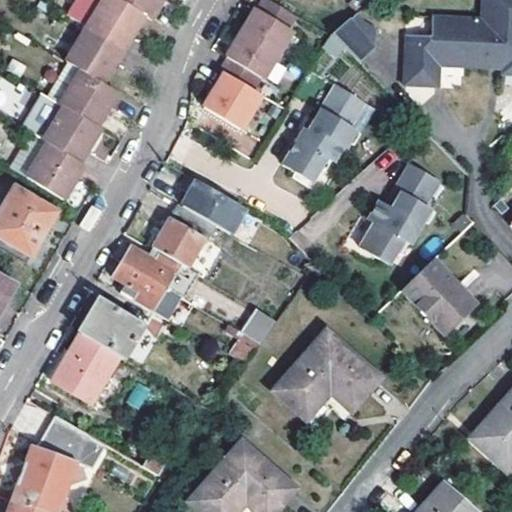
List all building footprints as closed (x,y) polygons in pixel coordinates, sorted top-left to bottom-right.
[(101,0),(86,26),(123,48),(129,39),(144,14),(121,0),(101,0)] [(121,0),(144,14),(153,19),(160,7),(156,3),(158,0),(121,0)] [(253,8),(239,33),(278,55),(292,32),(287,29),(295,16),(269,0),(263,0),(257,11),(253,8)] [(406,35),(404,84),(438,86),(439,66),(487,68),(487,57),(502,57),(502,69),(502,76),(511,76),(511,0),(482,0),(482,17),(433,15),(432,35),(406,35)] [(407,13),(406,35),(432,35),(433,15),(407,13)] [(376,45),(351,16),(332,32),(360,60),(376,45)] [(65,60),(80,69),(103,83),(110,70),(123,48),(86,26),(65,60)] [(264,79),(278,55),(239,33),(224,58),(228,60),(221,73),(226,75),(253,92),(261,77),(264,79)] [(487,68),(502,69),(502,57),(487,57),(487,68)] [(103,83),(80,69),(58,103),(63,105),(98,126),(110,106),(114,109),(122,95),(103,83)] [(241,130),(260,96),(253,92),(226,75),(205,109),(241,130)] [(0,109),(20,115),(28,88),(0,80),(0,109)] [(305,130),(284,165),(311,182),(326,156),(333,161),(343,145),(346,147),(355,132),(348,127),(363,103),(337,88),(317,121),(310,133),(305,130)] [(37,92),(24,127),(40,133),(54,98),(37,92)] [(42,140),(48,143),(82,164),(103,129),(98,126),(63,105),(42,140)] [(305,130),(310,133),(317,121),(311,119),(305,130)] [(11,169),(26,178),(48,143),(42,140),(32,134),(11,169)] [(26,178),(66,203),(87,167),(82,164),(48,143),(26,178)] [(372,227),(361,244),(388,261),(399,243),(405,247),(425,215),(421,212),(438,185),(410,169),(393,194),(399,198),(390,212),(384,209),(377,204),(365,224),(372,227)] [(216,225),(231,200),(197,181),(181,206),(216,225)] [(0,211),(0,238),(29,255),(55,212),(14,188),(0,211)] [(393,194),(384,209),(390,212),(399,198),(393,194)] [(208,239),(216,225),(181,206),(177,204),(151,248),(157,252),(179,265),(185,268),(204,237),(208,239)] [(29,255),(0,238),(0,248),(24,263),(29,255)] [(131,248),(122,263),(180,298),(190,282),(174,273),(179,265),(157,252),(153,261),(145,257),(131,248)] [(153,261),(157,252),(151,248),(145,257),(153,261)] [(477,302),(435,257),(401,287),(444,334),(477,302)] [(180,298),(122,263),(113,278),(126,285),(121,293),(153,312),(157,304),(172,312),(180,298)] [(0,305),(15,283),(0,274),(0,305)] [(100,300),(80,333),(117,356),(122,358),(142,325),(100,300)] [(197,308),(187,302),(183,309),(192,315),(197,308)] [(256,311),(241,335),(259,346),(275,323),(256,311)] [(141,360),(160,326),(151,320),(131,355),(141,360)] [(238,342),(228,356),(244,365),(259,346),(241,335),(228,327),(224,334),(238,342)] [(69,350),(51,380),(89,402),(117,356),(80,333),(69,350)] [(327,394),(336,401),(348,412),(376,381),(323,334),(271,392),(302,421),(327,394)] [(51,380),(69,350),(63,347),(45,376),(51,380)] [(146,355),(137,367),(176,391),(177,388),(181,381),(164,369),(166,365),(146,355)] [(228,356),(227,355),(224,359),(230,362),(226,368),(237,375),(244,365),(228,356)] [(185,375),(181,381),(177,388),(211,407),(227,379),(186,356),(177,371),(185,375)] [(135,383),(126,404),(141,410),(149,389),(135,383)] [(505,467),(511,459),(511,389),(491,412),(496,416),(475,440),(505,467)] [(311,429),(336,401),(327,394),(302,421),(311,429)] [(103,443),(155,473),(164,457),(96,416),(93,421),(62,401),(54,414),(56,416),(103,443)] [(56,416),(38,446),(21,476),(12,500),(44,511),(51,511),(74,459),(90,465),(103,443),(56,416)] [(21,476),(38,446),(33,444),(21,476)] [(260,511),(282,483),(238,444),(185,502),(195,511),(233,511),(241,504),(249,511),(260,511)] [(478,511),(479,511),(445,481),(416,511),(478,511)] [(271,511),(290,491),(282,483),(260,511),(271,511)] [(44,511),(12,500),(7,511),(44,511)]
